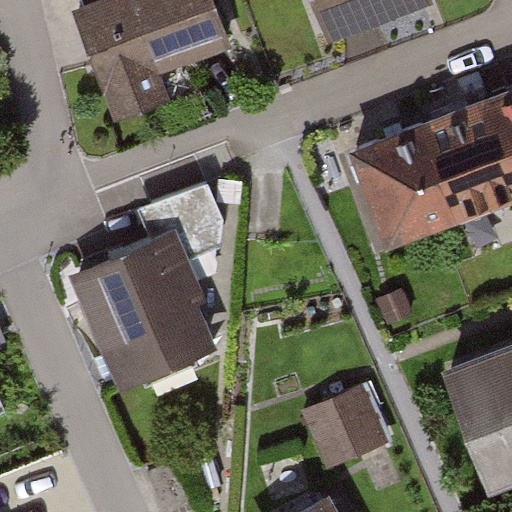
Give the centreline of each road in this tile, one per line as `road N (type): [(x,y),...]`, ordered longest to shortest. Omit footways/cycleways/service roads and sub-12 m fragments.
road 1 (residential): [(121,511),(0,216)]
road 2 (residential): [(511,15),(277,108)]
road 3 (residential): [(62,196),(16,0)]
